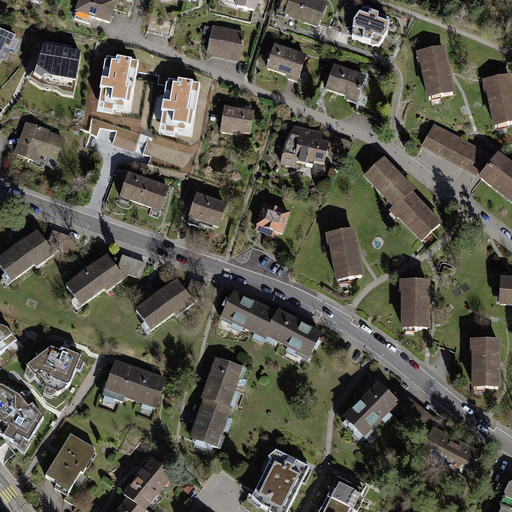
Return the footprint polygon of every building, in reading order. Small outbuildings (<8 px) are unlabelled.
[(115,1),(113,0),(80,0),(76,12),(91,17),(109,22),(115,1)] [(238,0),(236,7),(253,11),(256,0),(238,0)] [(290,0),(286,14),(290,16),(291,18),(303,23),(305,21),(318,25),(325,4),(314,0),(313,0),(290,0)] [(362,11),(354,22),(352,38),(371,44),(373,48),(379,47),(387,33),(389,19),(371,12),(369,9),(362,11)] [(76,12),(74,19),(89,24),(91,17),(76,12)] [(172,21),(150,16),(146,32),(168,38),(172,21)] [(213,29),(207,54),(238,60),(243,35),(213,29)] [(0,30),(0,56),(3,50),(9,52),(16,38),(0,30)] [(43,47),(36,70),(30,79),(41,87),(57,89),(63,94),(74,95),(81,53),(43,47)] [(275,48),(267,70),(289,77),(288,80),(297,83),(305,59),(275,48)] [(443,50),(420,54),(429,100),(453,95),(447,68),(443,50)] [(107,59),(99,105),(124,109),(124,104),(131,105),(138,64),(107,59)] [(326,90),(348,98),(346,101),(355,105),(364,80),(333,69),(326,90)] [(511,90),(509,78),(486,83),(495,128),(511,124),(511,90)] [(168,83),(161,128),(186,132),(187,128),(193,129),(200,88),(168,83)] [(225,109),(221,133),(232,135),(233,132),(250,134),(253,113),(225,109)] [(27,125),(17,155),(32,161),(35,153),(55,160),(62,140),(46,135),(47,131),(27,125)] [(286,146),(281,165),(294,168),(295,163),(306,164),(307,159),(313,160),(314,163),(323,164),(328,144),(320,142),(322,135),(294,128),(286,146)] [(422,148),(449,162),(459,144),(432,130),(422,148)] [(330,145),(329,153),(344,159),(352,145),(336,138),(333,145),(330,145)] [(474,152),(459,144),(449,162),(476,176),(485,158),(474,152)] [(492,186),(511,200),(511,168),(498,158),(480,180),(490,188),(492,186)] [(366,178),(395,207),(410,194),(413,192),(384,161),(366,178)] [(168,190),(128,176),(121,197),(160,211),(168,190)] [(439,225),(410,194),(395,207),(392,210),(422,241),(439,225)] [(198,197),(188,225),(198,228),(200,222),(218,228),(225,206),(198,197)] [(289,215),(265,207),(256,231),(267,235),(269,230),(282,235),(289,215)] [(353,232),(329,237),(338,282),(361,278),(358,259),(353,232)] [(36,233),(0,261),(0,268),(11,283),(42,260),(44,262),(53,256),(52,253),(46,245),(36,233)] [(49,243),(46,245),(52,253),(57,250),(69,255),(74,240),(52,233),(49,243)] [(107,258),(67,289),(82,308),(113,285),(115,287),(124,280),(122,278),(116,270),(107,258)] [(120,268),(116,270),(122,278),(128,275),(140,280),(145,265),(123,258),(120,268)] [(511,281),(501,281),(500,305),(511,305),(511,281)] [(176,282),(136,313),(151,332),(182,308),(184,311),(193,304),(191,302),(185,294),(176,282)] [(189,292),(185,294),(191,302),(197,299),(202,300),(206,287),(192,282),(189,292)] [(427,283),(403,283),(403,330),(427,330),(427,291),(427,283)] [(265,339),(267,336),(277,317),(234,295),(221,321),(231,326),(232,322),(265,339)] [(278,314),(277,317),(267,336),(300,353),(298,357),(307,362),(320,336),(278,314)] [(0,353),(15,342),(5,330),(0,328),(0,353)] [(474,342),(474,388),(498,388),(498,365),(498,343),(474,342)] [(81,356),(54,345),(25,366),(40,389),(52,398),(70,383),(81,356)] [(203,400),(206,401),(227,409),(237,380),(241,381),(244,371),(216,361),(203,400)] [(165,381),(116,365),(105,397),(122,402),(124,397),(156,408),(165,381)] [(2,382),(0,382),(0,433),(18,444),(16,448),(22,452),(30,441),(27,440),(43,415),(21,392),(2,382)] [(371,429),(392,409),(397,404),(390,398),(379,386),(346,420),(366,440),(374,432),(371,429)] [(392,409),(410,423),(420,411),(397,392),(390,398),(397,404),(392,409)] [(229,409),(227,409),(206,401),(192,441),(219,450),(222,440),(219,438),(229,409)] [(443,430),(420,411),(410,423),(430,437),(433,432),(440,436),(443,430)] [(430,437),(422,453),(469,478),(480,456),(440,436),(433,432),(430,437)] [(70,436),(46,478),(70,491),(94,450),(70,436)] [(271,462),(251,500),(262,508),(270,511),(269,511),(287,511),(311,470),(276,452),(268,458),(271,462)] [(124,496),(128,500),(143,511),(171,476),(152,461),(124,496)] [(337,478),(327,499),(353,511),(366,484),(349,477),(345,482),(337,478)] [(495,491),(507,496),(511,489),(508,485),(511,483),(511,481),(501,477),(495,491)] [(504,504),(499,511),(511,511),(511,483),(508,485),(511,489),(507,496),(507,498),(501,499),(504,504)] [(353,511),(327,499),(320,511),(353,511)] [(144,511),(143,511),(128,500),(118,511),(144,511)]
